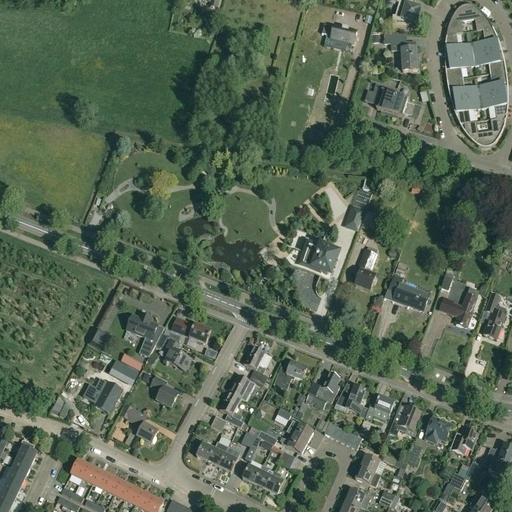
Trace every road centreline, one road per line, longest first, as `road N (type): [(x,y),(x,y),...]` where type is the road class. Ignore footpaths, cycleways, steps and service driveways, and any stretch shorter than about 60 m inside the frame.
road 1 (tertiary): [(511,412),(249,312)]
road 2 (tertiary): [(249,312),(0,214)]
road 3 (residential): [(163,475),(249,312)]
road 4 (residential): [(453,0),(438,14),(432,70),(445,127),(466,158)]
road 5 (residential): [(324,511),(348,460),(321,448),(289,511)]
